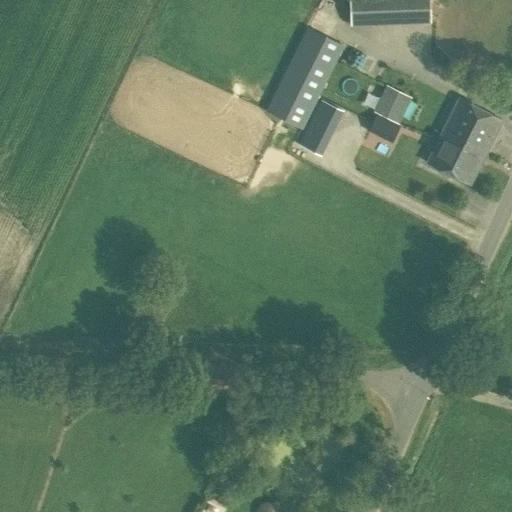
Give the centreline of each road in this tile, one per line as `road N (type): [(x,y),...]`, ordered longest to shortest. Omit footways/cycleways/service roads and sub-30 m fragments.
road 1 (unclassified): [(423,380),(0,363)]
road 2 (tertiary): [(423,380),(511,191)]
road 3 (tertiary): [(365,511),(423,380)]
